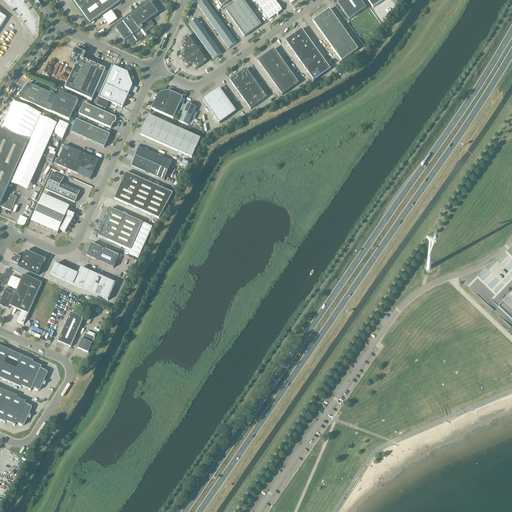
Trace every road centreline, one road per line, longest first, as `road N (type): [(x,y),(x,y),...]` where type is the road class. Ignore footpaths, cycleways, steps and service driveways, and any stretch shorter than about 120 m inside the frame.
road 1 (primary): [(511,30),(185,511)]
road 2 (primary): [(199,511),(511,51)]
road 3 (unclassified): [(257,511),(402,305),(509,245)]
road 4 (unclassified): [(154,71),(75,245),(55,250),(10,231)]
road 5 (unclassified): [(317,0),(196,86),(154,71)]
road 6 (unclassified): [(0,436),(29,440),(69,373),(63,360),(0,332)]
